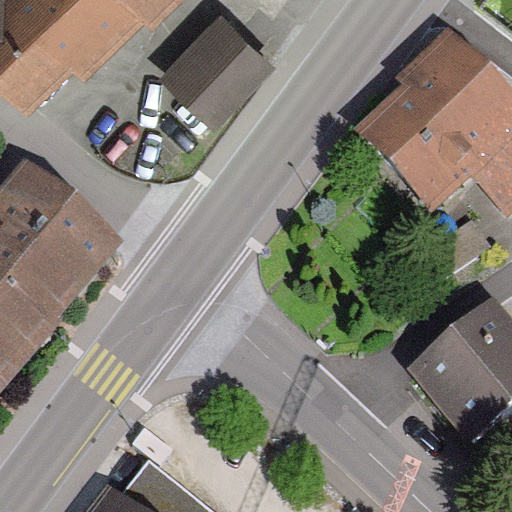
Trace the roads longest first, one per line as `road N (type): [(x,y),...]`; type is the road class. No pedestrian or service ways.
road 1 (tertiary): [(424,511),(333,420),(175,288)]
road 2 (tertiary): [(199,255),(387,0)]
road 3 (tertiary): [(175,288),(5,511)]
road 4 (residential): [(199,255),(0,98)]
